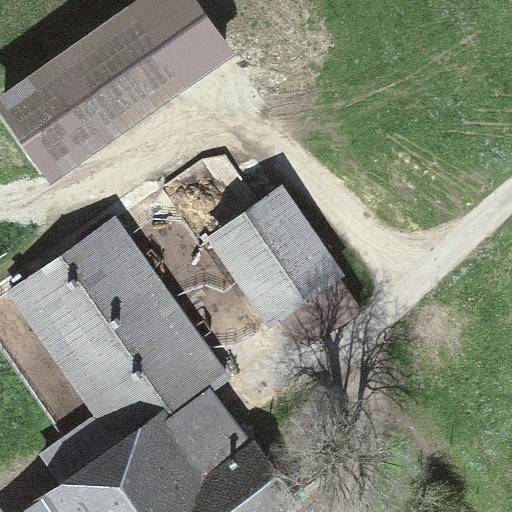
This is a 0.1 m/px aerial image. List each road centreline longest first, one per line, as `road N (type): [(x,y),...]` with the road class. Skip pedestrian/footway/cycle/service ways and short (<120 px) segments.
road 1 (track): [(402,280),(287,153),(247,132),(183,133),(72,185),(0,195)]
road 2 (track): [(511,184),(325,358)]
road 3 (track): [(364,324),(342,511)]
